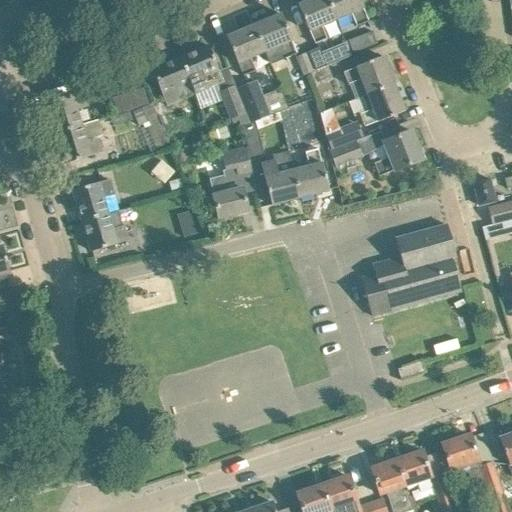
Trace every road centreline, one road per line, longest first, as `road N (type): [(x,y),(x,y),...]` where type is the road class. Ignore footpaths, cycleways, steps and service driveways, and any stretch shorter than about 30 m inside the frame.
road 1 (residential): [(322,237),(280,235),(59,289)]
road 2 (tertiary): [(165,496),(382,426)]
road 3 (residential): [(0,74),(215,0)]
road 4 (residential): [(96,511),(58,331),(59,289)]
road 5 (residential): [(59,289),(0,79)]
road 6 (residential): [(382,426),(322,237)]
road 7 (residential): [(444,137),(482,138),(506,117),(491,0)]
road 8 (residential): [(444,137),(388,0)]
road 9 (residential): [(322,237),(462,202)]
road 10 (tertiary): [(382,426),(511,380)]
